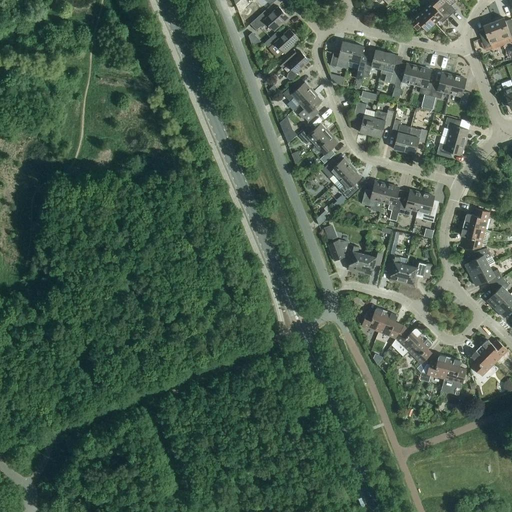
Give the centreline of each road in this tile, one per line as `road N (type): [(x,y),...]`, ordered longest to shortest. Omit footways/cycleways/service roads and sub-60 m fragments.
road 1 (tertiary): [(300,327),(163,0)]
road 2 (residential): [(220,0),(331,294),(329,310)]
road 3 (residential): [(322,36),(318,58),(359,154),(460,183)]
road 4 (tertiary): [(376,511),(300,327)]
road 5 (residential): [(468,45),(350,28)]
